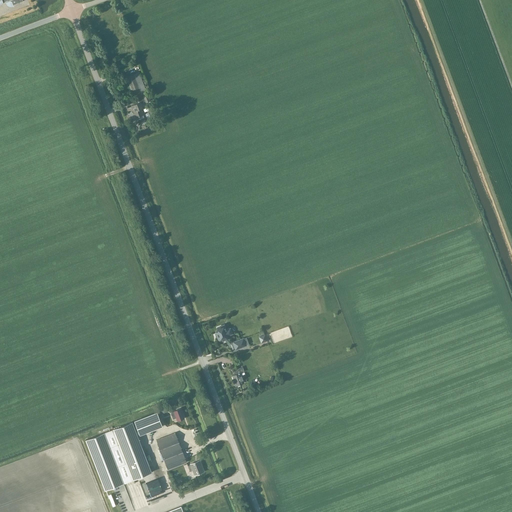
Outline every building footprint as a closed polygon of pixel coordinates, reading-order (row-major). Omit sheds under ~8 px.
[(150,100),(148,95),(147,92),(139,72),(126,77),(134,97),(137,96),(139,103),(145,101),(146,102),(150,100)] [(144,118),(143,115),(138,103),(131,106),(136,118),(139,117),(140,120),(144,118)] [(222,341),(223,343),(227,342),(226,340),(228,339),(228,338),(229,338),(228,335),(232,334),(230,329),(226,330),(224,325),(217,328),(218,332),(216,332),(219,341),(222,341)] [(233,342),(236,349),(245,345),(243,339),(233,342)] [(239,370),(237,371),(234,372),(235,374),(232,376),(235,386),(244,383),(241,373),(244,371),(243,367),(239,369),(239,370)] [(177,420),(184,418),(180,408),(174,410),(174,411),(172,412),(172,411),(170,411),(173,419),(176,418),(177,420)] [(159,417),(163,415),(161,410),(134,420),(136,425),(134,426),(132,422),(85,439),(105,490),(123,483),(152,472),(137,435),(162,426),(159,417)] [(186,462),(185,460),(175,432),(156,440),(168,469),(186,462)] [(194,475),(204,471),(199,457),(189,461),(190,465),(187,466),(189,471),(193,470),(194,475)]
